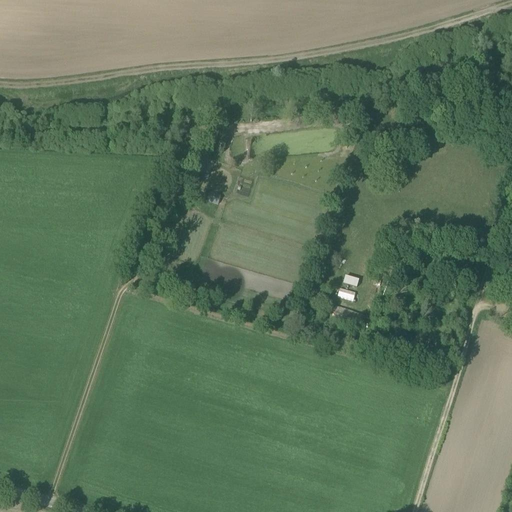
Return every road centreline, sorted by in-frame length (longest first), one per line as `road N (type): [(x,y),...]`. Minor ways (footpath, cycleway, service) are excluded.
road 1 (track): [(0,89),(389,40),(511,3)]
road 2 (unknown): [(62,506),(125,320),(190,170)]
road 3 (track): [(475,311),(414,511)]
